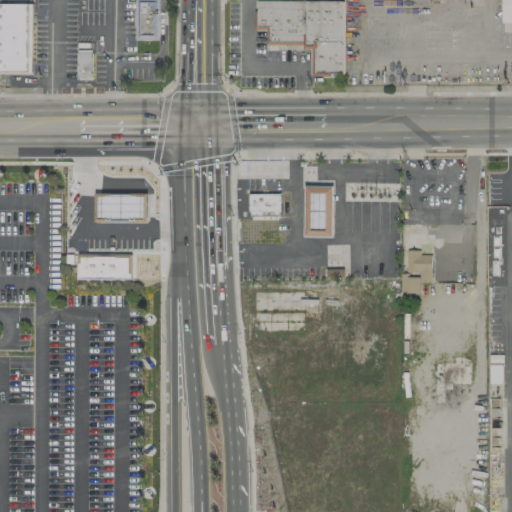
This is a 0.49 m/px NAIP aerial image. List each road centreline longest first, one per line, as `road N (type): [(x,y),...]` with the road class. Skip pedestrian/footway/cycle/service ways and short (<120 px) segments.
road 1 (secondary): [(194,127),(175,164),(197,511)]
road 2 (motorway): [(181,257),(169,300),(173,511)]
road 3 (secondary): [(222,360),(213,161),(194,127)]
road 4 (secondary): [(233,496),(222,360)]
road 5 (secondary): [(375,123),(511,122)]
road 6 (secondary): [(200,0),(194,127)]
